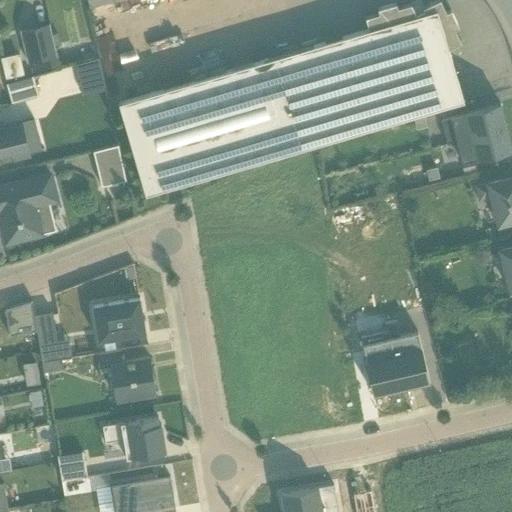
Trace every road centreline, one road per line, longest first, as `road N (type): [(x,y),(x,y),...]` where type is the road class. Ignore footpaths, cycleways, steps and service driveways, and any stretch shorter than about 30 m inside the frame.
road 1 (residential): [(0,291),(137,242),(169,241),(186,276),(215,473)]
road 2 (residential): [(215,473),(511,412)]
road 3 (unknown): [(148,49),(318,0)]
